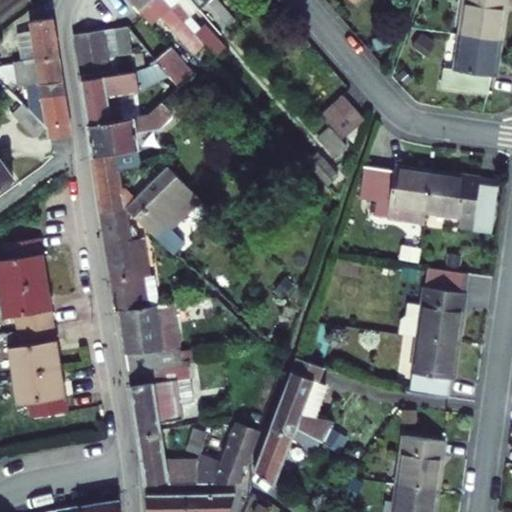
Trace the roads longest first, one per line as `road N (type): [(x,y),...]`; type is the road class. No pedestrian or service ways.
road 1 (residential): [(129,469),(65,38),(68,0)]
road 2 (residential): [(300,0),(400,113),(511,137)]
road 3 (residential): [(477,511),(509,289)]
road 4 (residential): [(0,498),(52,480),(129,469)]
